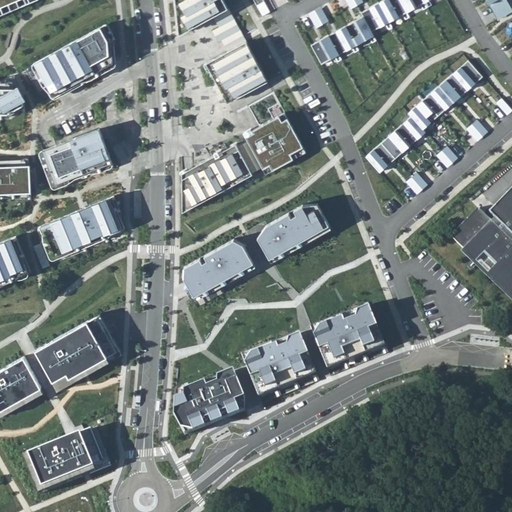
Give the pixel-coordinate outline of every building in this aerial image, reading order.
[(173,0),(177,35),(192,27),(212,16),(228,8),(223,0),(173,0)] [(389,21),(427,0),(382,0),(361,12),(363,16),(374,36),(391,26),(389,21)] [(511,8),(507,0),(486,0),(498,19),(511,11),(511,8)] [(218,27),(233,18),(232,16),(228,8),(212,16),(218,27)] [(363,16),(311,45),(321,64),(374,36),(363,16)] [(239,28),(233,18),(218,27),(215,28),(222,40),(240,30),(239,28)] [(103,24),(36,61),(53,94),(107,64),(113,61),(112,38),(103,24)] [(218,42),(221,40),(222,40),(215,28),(211,30),(218,42)] [(240,30),(222,40),(221,40),(225,47),(227,51),(246,41),(244,39),(240,30)] [(206,62),(227,102),(267,81),(246,41),(227,51),(210,60),(206,62)] [(483,76),(468,60),(408,112),(411,115),(423,129),(483,76)] [(0,86),(0,112),(7,113),(25,103),(16,87),(0,86)] [(303,146),(284,112),(244,133),(248,140),(237,146),(235,143),(182,172),(182,211),(219,192),(263,168),(265,173),(293,158),(290,153),(303,146)] [(423,129),(411,115),(366,155),(381,173),(426,133),(423,129)] [(63,142),(43,149),(55,184),(111,161),(99,128),(63,142)] [(30,164),(0,164),(0,193),(31,192),(30,164)] [(511,185),(490,209),(495,214),(492,217),(490,215),(462,244),(511,292),(511,185)] [(83,208),(41,225),(53,255),(121,226),(109,197),(83,208)] [(269,257),(328,225),(315,202),(299,202),(261,222),(256,233),(269,257)] [(194,295),(252,262),(241,242),(230,236),(182,262),(182,275),(194,295)] [(11,237),(0,241),(0,278),(11,274),(13,276),(25,271),(11,237)] [(308,329),(324,368),(381,344),(365,305),(308,329)] [(102,354),(83,319),(32,348),(49,378),(63,371),(65,375),(102,354)] [(240,356),(257,395),(314,371),(297,332),(240,356)] [(0,406),(37,385),(19,356),(0,366),(0,406)] [(170,415),(182,434),(240,409),(242,397),(230,368),(173,392),(170,415)] [(92,427),(23,453),(37,490),(108,464),(92,427)]
